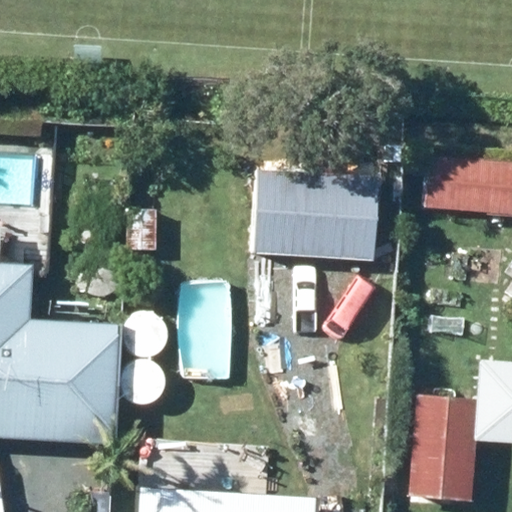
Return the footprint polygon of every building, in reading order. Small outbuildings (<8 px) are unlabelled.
[(59,47),(58,68),(82,69),(83,48),(59,47)] [(502,167),(417,160),(413,210),(498,217),(502,167)] [(13,268),(0,267),(0,439),(95,446),(102,329),(10,323),(13,268)] [(388,357),(385,395),(402,397),(394,496),(456,501),(458,480),(490,483),(496,404),(464,401),(467,363),(388,357)] [(319,422),(339,422),(340,404),(320,404),(319,422)] [(90,511),(92,496),(64,494),(62,511),(90,511)]
